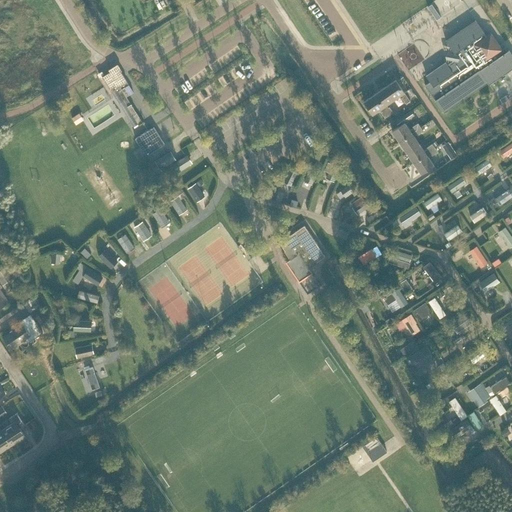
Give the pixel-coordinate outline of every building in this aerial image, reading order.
[(5,0),(0,0),(0,92),(34,72),(41,85),(73,66),(63,49),(71,45),(52,13),(41,20),(29,0),(16,0),(8,4),(5,0)] [(437,17),(441,14),(433,1),(428,3),(437,17)] [(425,85),(443,112),(487,82),(489,85),(511,69),(511,54),(509,50),(504,53),(490,34),(486,37),(476,21),(446,41),(457,58),(447,65),(446,63),(426,76),(430,82),(425,85)] [(110,72),(111,73),(118,84),(125,79),(118,67),(110,72)] [(122,89),(120,87),(127,82),(125,79),(118,84),(111,73),(103,78),(118,103),(124,100),(127,106),(126,107),(131,114),(132,113),(139,124),(142,122),(126,97),(129,95),(125,87),(122,89)] [(395,79),(385,87),(393,99),(394,99),(401,94),(403,97),(402,98),(406,103),(410,100),(404,92),(395,79)] [(380,90),(374,94),(389,115),(393,112),(389,107),(388,107),(386,104),(388,103),(393,99),(385,87),(380,90)] [(382,111),(381,112),(385,117),(389,115),(374,94),(364,101),(372,114),(380,108),(382,111)] [(392,131),(399,141),(420,127),(418,123),(412,127),(413,128),(410,130),(404,122),(414,115),(411,111),(395,121),(399,126),(392,131)] [(71,117),(75,124),(83,119),(79,112),(71,117)] [(139,136),(135,138),(146,155),(152,152),(164,144),(154,127),(139,136)] [(421,127),(420,127),(399,141),(406,152),(419,143),(414,136),(417,134),(418,135),(423,131),(421,127)] [(503,158),(511,151),(511,141),(498,151),(503,158)] [(447,153),(453,149),(448,142),(442,146),(447,153)] [(424,151),(419,143),(406,152),(414,162),(435,148),(432,143),(426,147),(427,149),(424,151)] [(414,162),(421,173),(433,164),(428,157),(431,154),(432,156),(438,152),(435,148),(414,162)] [(161,169),(175,160),(170,152),(156,161),(161,169)] [(178,172),(191,163),(186,156),(173,164),(178,172)] [(485,170),(493,164),(487,156),(470,168),(476,176),(485,170)] [(328,173),(327,176),(326,178),(333,182),(334,179),(340,167),(332,164),(328,162),(324,171),(328,173)] [(304,180),(312,183),(318,171),(310,168),(304,180)] [(283,181),(291,184),(297,173),(289,169),(283,181)] [(452,192),(467,182),(462,175),(447,185),(452,192)] [(352,192),(354,196),(359,192),(352,182),(341,189),(346,196),(352,192)] [(188,188),(197,201),(204,196),(195,183),(188,188)] [(511,196),(511,193),(508,188),(492,199),(498,206),(511,196)] [(428,207),(443,198),(439,191),(424,201),(428,207)] [(170,201),(179,214),(186,209),(178,196),(170,201)] [(358,214),(369,206),(364,199),(353,207),(358,214)] [(399,218),(403,225),(419,214),(415,207),(399,218)] [(486,214),(481,207),(469,215),(474,222),(486,214)] [(153,213),(161,226),(169,221),(160,208),(153,213)] [(134,226),(143,239),(151,234),(142,221),(134,226)] [(511,233),(505,224),(497,230),(509,247),(511,245),(511,233)] [(299,280),(311,272),(308,267),(325,256),(304,225),(279,242),(290,259),(286,262),(299,280)] [(459,234),(454,226),(443,233),(448,241),(459,234)] [(117,239),(126,252),(134,247),(125,234),(117,239)] [(476,243),(468,249),(481,266),(488,261),(476,243)] [(361,255),(366,263),(382,252),(377,245),(361,255)] [(413,254),(392,247),(389,256),(409,263),(413,254)] [(98,256),(110,267),(117,260),(105,249),(98,256)] [(86,252),(84,250),(81,253),(87,259),(91,255),(86,251),(86,252)] [(68,259),(73,262),(77,255),(73,252),(68,259)] [(51,253),(51,261),(60,262),(61,254),(51,253)] [(356,259),(353,264),(358,268),(361,263),(356,259)] [(432,260),(424,265),(435,282),(443,277),(432,260)] [(75,275),(72,281),(78,284),(81,279),(83,276),(96,284),(101,276),(88,267),(80,262),(76,267),(79,269),(75,275)] [(5,267),(0,270),(0,281),(2,285),(14,278),(6,266),(5,267)] [(499,282),(493,273),(478,283),(485,292),(499,282)] [(406,280),(401,283),(404,288),(406,292),(411,289),(406,280)] [(382,282),(372,288),(377,295),(387,289),(382,282)] [(379,300),(385,309),(406,294),(400,285),(379,300)] [(96,303),(98,296),(78,290),(76,297),(96,303)] [(439,312),(431,299),(425,304),(433,316),(439,312)] [(421,306),(414,311),(423,324),(430,320),(421,306)] [(410,312),(400,318),(414,339),(424,333),(410,312)] [(23,324),(4,337),(11,349),(26,339),(28,343),(43,333),(33,318),(30,314),(20,321),(23,324)] [(469,314),(453,325),(458,332),(474,320),(469,314)] [(73,330),(89,331),(90,321),(74,320),(73,330)] [(461,332),(451,339),(455,343),(464,337),(461,332)] [(447,348),(437,334),(430,339),(440,353),(447,348)] [(406,345),(410,351),(415,348),(411,342),(406,345)] [(414,364),(432,351),(427,343),(408,356),(414,364)] [(77,357),(93,354),(91,345),(75,348),(77,357)] [(486,349),(471,360),(476,367),(491,356),(486,349)] [(446,368),(443,363),(437,367),(440,372),(446,368)] [(447,375),(452,382),(465,372),(461,366),(447,375)] [(93,367),(85,370),(92,389),(99,387),(93,367)] [(443,371),(438,375),(442,380),(446,377),(443,371)] [(503,373),(490,382),(495,389),(508,381),(503,373)] [(441,400),(429,382),(421,387),(434,405),(441,400)] [(485,388),(490,396),(494,394),(492,391),(489,385),(485,388)] [(503,396),(510,391),(507,387),(500,392),(503,396)] [(484,401),(475,389),(469,393),(477,406),(484,401)] [(508,411),(496,394),(490,398),(502,415),(508,411)] [(468,415),(456,397),(449,401),(461,419),(468,415)] [(485,411),(492,407),(488,401),(482,406),(485,411)] [(484,425),(474,410),(468,414),(477,429),(484,425)] [(11,445),(25,436),(19,428),(24,425),(17,413),(9,418),(12,423),(1,430),(11,445)] [(447,429),(460,420),(458,416),(452,421),(451,419),(443,424),(447,429)] [(504,437),(511,433),(507,427),(501,432),(504,437)] [(0,452),(11,445),(1,430),(0,431),(0,452)] [(387,452),(377,437),(362,447),(373,462),(387,452)]
